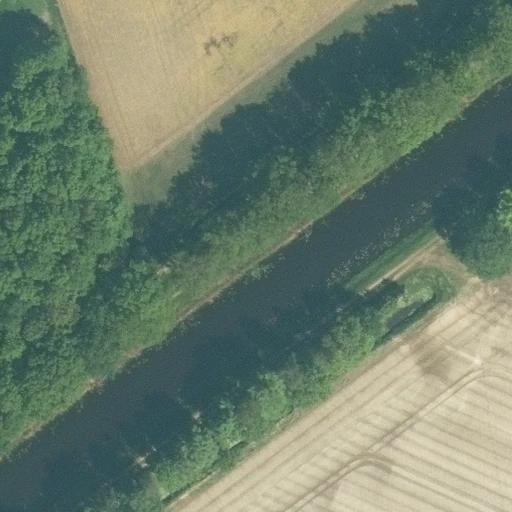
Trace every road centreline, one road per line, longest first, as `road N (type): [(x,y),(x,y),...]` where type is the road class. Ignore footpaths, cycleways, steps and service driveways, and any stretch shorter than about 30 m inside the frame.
road 1 (track): [(511,25),(0,422)]
road 2 (track): [(81,511),(511,186)]
